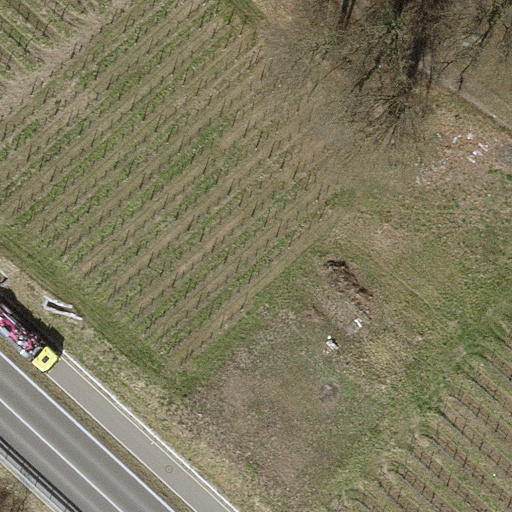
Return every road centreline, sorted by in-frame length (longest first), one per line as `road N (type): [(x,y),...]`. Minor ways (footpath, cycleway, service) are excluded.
road 1 (track): [(511,117),(420,61),(351,0)]
road 2 (secondary): [(0,397),(124,511)]
